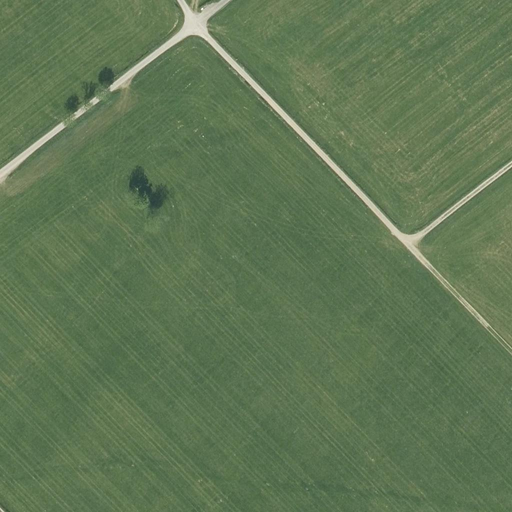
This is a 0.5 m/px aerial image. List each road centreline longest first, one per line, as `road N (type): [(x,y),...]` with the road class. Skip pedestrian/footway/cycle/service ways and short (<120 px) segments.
road 1 (track): [(407,242),(195,23)]
road 2 (track): [(195,23),(0,172)]
road 3 (track): [(511,351),(407,242)]
road 4 (track): [(511,162),(407,242)]
